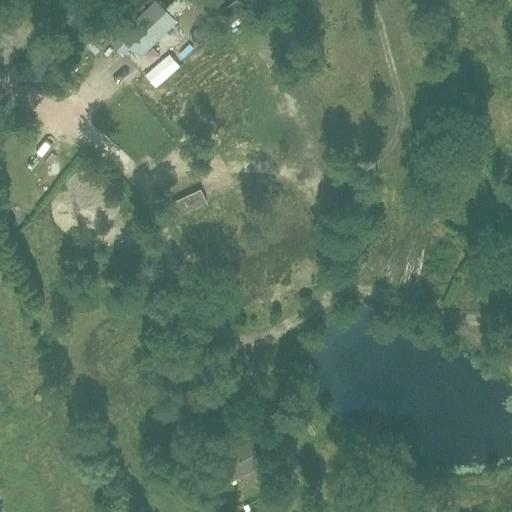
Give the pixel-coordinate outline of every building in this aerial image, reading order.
[(114,44),(124,53),(131,46),(141,57),(175,23),(172,21),(194,0),(175,0),(167,9),(160,2),(158,4),(156,2),(114,44)] [(199,11),(215,31),(222,26),(206,6),(199,11)] [(397,28),(416,23),(413,12),(394,17),(397,28)] [(417,59),(433,51),(422,30),(406,39),(417,59)] [(489,39),(476,43),(480,55),(493,51),(489,39)] [(268,50),(248,73),(231,59),(201,94),(232,121),(282,63),(268,50)] [(198,90),(227,62),(220,54),(188,85),(202,98),(204,96),(198,90)] [(319,103),(337,92),(329,79),(311,91),(319,103)] [(192,109),(176,126),(162,113),(163,111),(136,86),(110,115),(164,164),(204,120),(192,109)] [(451,165),(448,174),(466,180),(469,171),(451,165)] [(200,191),(164,208),(171,222),(207,205),(200,191)] [(408,226),(423,229),(426,217),(411,214),(408,226)] [(394,271),(402,233),(387,231),(380,269),(394,271)] [(418,278),(432,286),(454,247),(440,239),(418,278)] [(450,259),(444,273),(456,279),(462,265),(450,259)] [(481,261),(456,299),(471,309),(496,270),(481,261)] [(265,275),(276,301),(301,291),(291,265),(265,275)] [(73,463),(82,459),(74,441),(66,445),(73,463)] [(232,466),(252,457),(247,446),(227,455),(232,466)] [(171,479),(177,502),(200,497),(195,473),(171,479)] [(0,485),(0,506),(9,505),(5,484),(0,485)]
